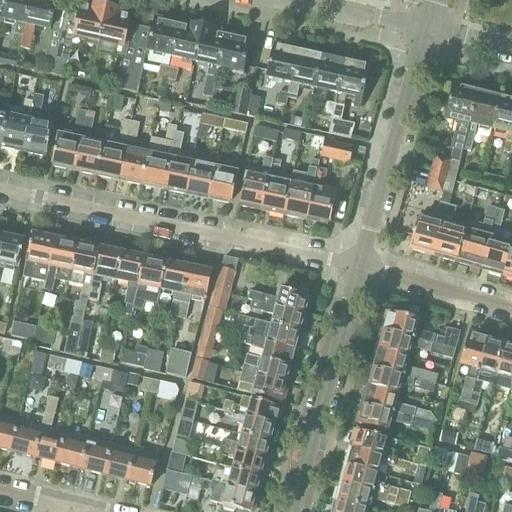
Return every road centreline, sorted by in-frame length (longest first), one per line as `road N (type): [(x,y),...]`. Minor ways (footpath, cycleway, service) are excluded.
road 1 (residential): [(365,269),(0,190)]
road 2 (residential): [(365,269),(429,21)]
road 3 (residential): [(293,511),(365,269)]
road 4 (residential): [(511,309),(365,269)]
